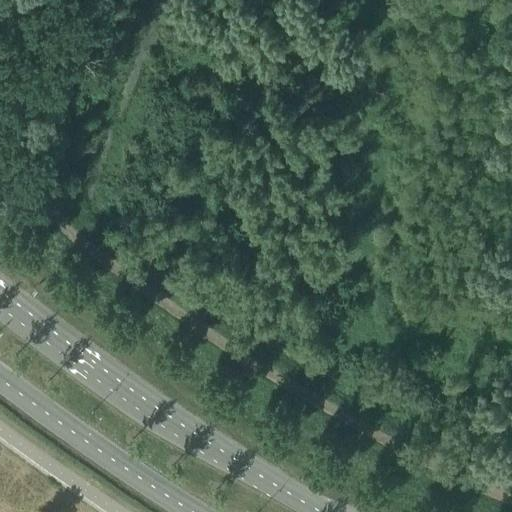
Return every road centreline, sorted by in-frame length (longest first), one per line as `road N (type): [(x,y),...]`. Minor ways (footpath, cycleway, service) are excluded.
road 1 (secondary): [(313,511),(101,376),(0,295)]
road 2 (secondary): [(0,380),(191,511)]
